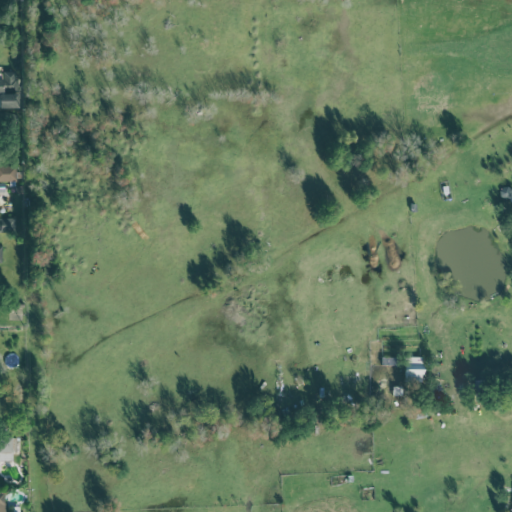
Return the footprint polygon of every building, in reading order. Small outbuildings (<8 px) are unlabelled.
[(0,92),(14,92),(14,70),(1,70),(1,78),(0,77),(0,92)] [(0,107),(13,107),(12,93),(0,93),(0,107)] [(0,181),(13,181),(13,164),(0,164),(0,181)] [(419,380),(419,356),(400,356),(400,380),(419,380)] [(0,460),(9,461),(10,451),(13,451),(14,437),(0,436),(0,460)]
